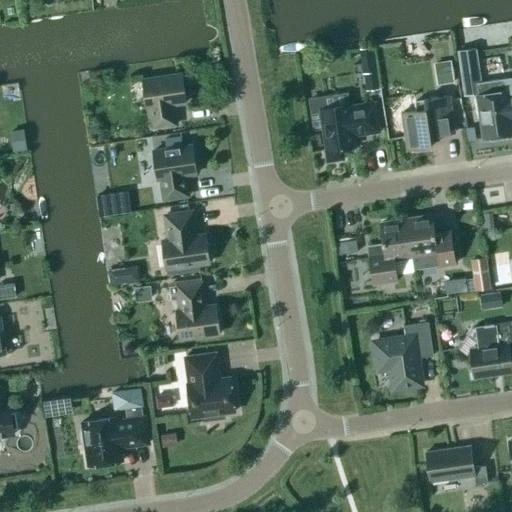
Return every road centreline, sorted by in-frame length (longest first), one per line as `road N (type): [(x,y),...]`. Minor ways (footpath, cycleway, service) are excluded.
road 1 (residential): [(271,209),(511,173)]
road 2 (unclassified): [(300,422),(302,386),(271,209)]
road 3 (residential): [(300,422),(329,430),(511,404)]
road 4 (unclassified): [(271,209),(235,0)]
road 5 (unclassified): [(159,511),(253,483),(300,422)]
